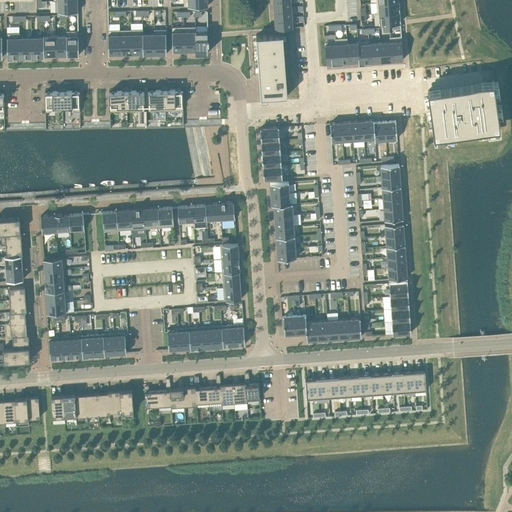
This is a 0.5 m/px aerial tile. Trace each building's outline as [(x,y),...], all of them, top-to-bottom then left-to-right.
[(55,0),(56,11),(66,11),(70,11),(77,11),(78,11),(78,10),(77,10),(77,0),(55,0)] [(377,12),(375,12),(375,13),(399,11),(400,11),(398,0),(376,2),(377,12)] [(291,6),(274,7),(275,17),(292,16),(291,6)] [(399,11),(375,13),(375,24),(389,23),(400,22),(399,11)] [(292,16),(275,17),(276,28),(293,27),(292,16)] [(184,26),(172,26),(173,51),(173,50),(185,50),(184,26)] [(196,26),(184,26),(185,50),(196,50),(196,31),(196,26)] [(143,28),(131,29),(132,53),(143,52),(143,54),(143,33),(143,28)] [(109,29),(108,29),(109,54),(109,53),(120,53),(120,29),(109,29)] [(131,29),(120,29),(120,53),(132,53),(131,29)] [(79,30),(66,30),(66,35),(67,35),(67,55),(67,54),(78,54),(78,55),(79,55),(79,30)] [(196,50),(196,52),(209,52),(208,44),(209,44),(209,42),(209,40),(209,39),(208,39),(208,30),(207,30),(196,31),(196,50)] [(20,32),(7,32),(8,56),(8,57),(20,57),(20,37),(20,32)] [(166,33),(154,33),(155,53),(166,53),(167,53),(166,32),(165,32),(166,33)] [(143,33),(143,54),(144,54),(144,53),(155,53),(154,33),(143,33)] [(276,34),(256,35),(260,84),(263,84),(264,97),(288,95),(286,81),(279,81),(276,34)] [(44,35),(43,35),(43,36),(44,36),(44,55),(45,55),(56,54),(55,35),(44,35)] [(66,35),(55,35),(56,54),(67,54),(67,55),(67,35),(66,35)] [(401,35),(390,36),(392,60),(403,59),(401,35)] [(43,36),(32,37),(32,56),(44,56),(44,57),(45,57),(45,55),(44,55),(44,36),(43,36)] [(390,41),(380,41),(381,61),(392,60),(390,36),(390,41)] [(20,37),(20,57),(32,56),(32,37),(20,37)] [(347,37),(336,38),(338,62),(348,61),(347,37)] [(347,37),(348,61),(359,61),(359,62),(360,62),(358,41),(348,42),(347,37)] [(335,41),(325,41),(326,63),(338,62),(336,38),(335,38),(335,41)] [(369,40),(358,41),(360,62),(370,61),(369,40)] [(369,40),(370,61),(381,61),(380,41),(370,42),(369,40)] [(494,80),(428,90),(434,135),(500,126),(494,80)] [(156,90),(148,90),(148,110),(166,110),(165,89),(156,90)] [(175,89),(165,89),(166,110),(183,109),(183,90),(175,90),(175,89)] [(52,91),(45,91),(45,111),(51,111),(51,106),(63,106),(62,90),(58,90),(52,91)] [(67,90),(62,90),(63,106),(74,106),(74,110),(80,110),(80,91),(72,91),(72,90),(67,90)] [(117,91),(109,91),(110,111),(127,111),(127,90),(117,90),(117,91)] [(136,90),(127,90),(127,111),(145,110),(144,90),(136,91),(136,90)] [(373,119),(363,120),(364,138),(375,138),(374,121),(373,121),(373,119)] [(363,120),(352,121),(353,139),(364,138),(363,120)] [(385,120),(374,121),(375,138),(375,140),(386,139),(385,123),(385,120)] [(396,120),(385,120),(385,123),(386,139),(397,138),(396,120)] [(341,121),(330,122),(330,123),(331,141),(343,140),(341,121)] [(352,121),(341,121),(343,140),(353,139),(352,121)] [(279,126),(260,127),(261,140),(280,139),(279,126)] [(280,139),(261,140),(262,153),(281,152),(280,139)] [(281,152),(262,153),(263,165),(282,164),(281,152)] [(399,163),(381,165),(381,176),(400,174),(399,163)] [(282,164),(263,165),(264,178),(268,178),(283,177),(282,164)] [(400,174),(381,176),(382,187),(401,185),(400,174)] [(289,181),(270,182),(271,193),(289,192),(289,181)] [(401,185),(382,187),(383,197),(401,196),(401,185)] [(289,192),(271,193),(272,204),(274,203),(274,204),(290,203),(290,202),(289,192)] [(401,196),(383,197),(384,208),(402,207),(401,196)] [(234,201),(221,202),(222,220),(235,219),(234,201)] [(205,203),(205,204),(206,204),(207,221),(222,220),(221,202),(205,203)] [(290,203),(274,204),(275,215),(293,214),(292,202),(290,202),(290,203)] [(205,204),(192,205),(193,222),(207,221),(206,204),(205,204)] [(192,205),(178,206),(179,223),(193,222),(192,205)] [(159,206),(144,207),(146,228),(160,227),(158,207),(159,207),(159,206)] [(159,207),(158,207),(160,227),(174,226),(172,207),(172,206),(159,207)] [(144,207),(130,208),(132,229),(146,228),(144,207)] [(402,207),(384,208),(384,219),(403,218),(402,207)] [(130,208),(116,209),(116,210),(117,210),(118,230),(132,229),(130,208)] [(116,210),(103,211),(103,212),(104,231),(118,230),(117,210),(116,210)] [(70,213),(69,213),(71,231),(85,230),(83,213),(83,212),(70,213)] [(69,213),(55,214),(56,232),(71,231),(69,213),(70,213),(69,213)] [(55,214),(41,215),(42,233),(56,232),(55,214)] [(293,214),(275,215),(275,226),(294,224),(293,214)] [(20,217),(0,218),(0,232),(0,233),(21,231),(20,217)] [(403,222),(385,223),(386,235),(404,233),(403,222)] [(294,224),(275,226),(276,236),(295,235),(294,224)] [(21,231),(0,233),(1,245),(6,244),(22,243),(21,231)] [(404,233),(386,235),(386,245),(405,244),(404,233)] [(295,235),(276,236),(277,247),(295,246),(295,235)] [(223,243),(220,244),(221,258),(239,256),(238,242),(237,242),(223,243)] [(7,255),(5,255),(5,256),(21,255),(23,255),(22,243),(6,244),(7,255)] [(405,244),(386,245),(387,256),(406,255),(405,244)] [(295,246),(277,247),(278,258),(296,257),(295,246)] [(21,255),(5,256),(6,268),(22,267),(21,255)] [(406,255),(387,256),(388,267),(406,266),(406,255)] [(44,258),(44,269),(55,268),(65,267),(64,256),(58,257),(44,258)] [(239,256),(221,258),(222,272),(239,271),(240,271),(239,256)] [(406,266),(388,267),(389,278),(407,277),(406,266)] [(22,267),(6,268),(7,280),(23,279),(22,267)] [(55,268),(44,269),(45,280),(66,278),(65,267),(55,268)] [(239,271),(222,272),(223,286),(240,285),(239,271)] [(66,278),(45,280),(46,290),(46,291),(67,289),(72,289),(71,284),(66,284),(66,278)] [(408,281),(389,282),(390,295),(409,294),(408,281)] [(240,285),(223,286),(224,300),(241,298),(240,285)] [(25,286),(9,287),(10,299),(26,298),(25,286)] [(46,290),(45,290),(46,302),(57,301),(67,300),(67,299),(67,289),(46,291),(46,290)] [(409,294),(390,295),(391,308),(409,306),(409,294)] [(11,311),(9,311),(9,312),(25,310),(27,310),(26,298),(10,299),(11,311)] [(57,301),(46,302),(47,313),(68,311),(67,300),(57,301)] [(409,306),(391,308),(392,320),(410,319),(409,306)] [(25,310),(9,312),(10,323),(26,322),(25,310)] [(294,314),(283,315),(285,334),(296,333),(294,314)] [(305,314),(294,314),(296,333),(306,332),(307,332),(306,324),(306,321),(305,321),(305,314)] [(360,317),(349,318),(350,337),(362,336),(360,317)] [(349,318),(338,319),(340,337),(350,337),(349,318)] [(338,319),(327,320),(329,338),(340,337),(338,319)] [(410,319),(392,320),(393,334),(411,332),(410,319)] [(317,320),(306,321),(306,324),(307,332),(306,332),(306,334),(307,340),(318,339),(317,320)] [(327,320),(317,320),(318,339),(329,338),(327,320)] [(10,323),(5,323),(6,335),(27,334),(26,322),(10,323)] [(244,323),(233,324),(233,332),(234,343),(234,344),(245,343),(244,323)] [(233,324),(222,325),(222,333),(222,334),(223,345),(224,345),(234,344),(234,343),(233,332),(233,324)] [(211,325),(200,326),(201,347),(212,346),(211,325)] [(222,325),(211,325),(212,346),(224,346),(224,345),(223,345),(222,334),(222,333),(222,325)] [(200,326),(189,327),(190,348),(201,347),(200,326)] [(189,327),(178,328),(179,348),(190,348),(189,327)] [(178,328),(167,328),(168,331),(169,348),(169,349),(179,348),(178,328)] [(114,332),(103,333),(105,354),(116,353),(114,332)] [(125,332),(114,332),(116,353),(127,352),(127,351),(125,334),(125,332)] [(27,334),(6,335),(6,336),(13,336),(13,347),(29,345),(28,333),(27,334)] [(103,333),(92,334),(94,355),(105,354),(103,333)] [(92,334),(81,335),(83,355),(83,356),(94,355),(92,334)] [(81,335),(70,336),(72,356),(83,355),(81,335)] [(59,336),(49,337),(50,358),(61,357),(59,336)] [(70,336),(59,336),(61,357),(72,356),(70,336)] [(13,347),(3,347),(3,353),(4,362),(30,360),(29,345),(13,347)] [(425,370),(414,371),(415,390),(426,389),(425,370)] [(414,371),(403,372),(404,391),(415,390),(414,371)] [(403,372),(392,373),(393,391),(404,391),(403,372)] [(381,373),(371,374),(372,393),(383,392),(381,373)] [(392,373),(381,373),(383,392),(393,391),(392,373)] [(371,374),(360,375),(361,394),(372,393),(371,374)] [(360,375),(349,376),(350,394),(361,394),(360,375)] [(338,376),(327,377),(329,396),(340,395),(338,376)] [(349,376),(338,376),(340,395),(350,394),(349,376)] [(327,377),(317,378),(318,397),(329,396),(327,377)] [(317,378),(305,379),(307,398),(318,397),(317,378)] [(221,386),(220,386),(221,400),(221,402),(234,401),(233,382),(221,383),(221,386)] [(245,382),(233,382),(234,401),(247,400),(247,398),(246,384),(245,384),(245,382)] [(250,383),(246,384),(247,398),(260,398),(259,383),(250,383)] [(149,385),(144,385),(146,406),(158,405),(159,405),(158,390),(157,390),(149,391),(149,385)] [(195,385),(183,386),(184,405),(197,404),(197,402),(196,387),(195,387),(195,385)] [(296,385),(284,387),(286,398),(298,397),(296,385)] [(183,386),(170,387),(171,389),(172,406),(184,405),(183,386)] [(199,387),(196,387),(197,402),(209,401),(208,386),(199,387)] [(217,386),(208,386),(209,401),(221,400),(220,386),(217,386)] [(132,389),(120,390),(122,411),(134,410),(132,389)] [(167,389),(158,390),(159,405),(171,404),(171,406),(172,406),(171,389),(170,389),(167,389)] [(108,392),(98,393),(99,414),(110,413),(109,390),(108,390),(108,392)] [(120,390),(109,390),(110,413),(111,413),(111,412),(122,411),(120,390)] [(75,393),(63,394),(65,415),(76,414),(76,415),(75,393)] [(75,393),(76,415),(88,415),(86,394),(75,394),(75,393)] [(98,393),(86,394),(88,415),(99,414),(98,393)] [(63,394),(52,395),(53,416),(65,415),(63,394)] [(27,396),(15,397),(17,418),(28,417),(27,396)] [(38,396),(27,396),(28,417),(40,417),(38,396)] [(15,399),(4,400),(6,421),(17,420),(17,418),(15,397),(15,399)]
